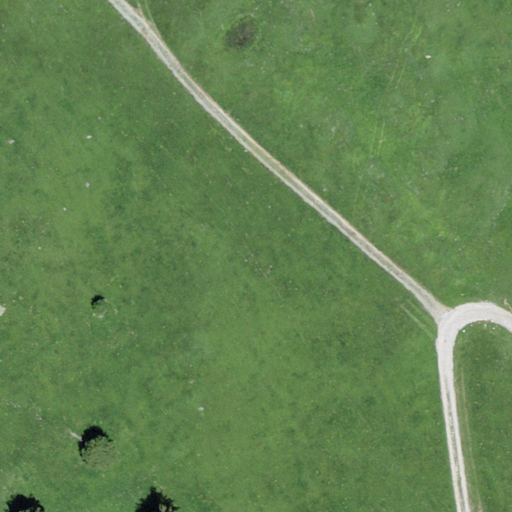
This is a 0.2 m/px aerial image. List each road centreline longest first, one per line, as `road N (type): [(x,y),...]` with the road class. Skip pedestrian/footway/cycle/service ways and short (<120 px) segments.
road 1 (track): [(448,326),(393,266),(224,116),(117,0)]
road 2 (track): [(463,511),(444,334),(453,317),(473,308),(511,319)]
